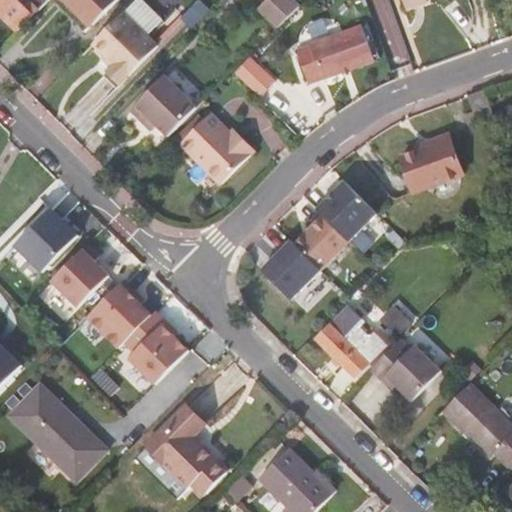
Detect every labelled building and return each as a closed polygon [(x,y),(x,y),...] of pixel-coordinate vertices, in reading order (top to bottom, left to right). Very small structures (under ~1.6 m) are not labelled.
[(0,0),(27,28),(55,0),(0,0)] [(122,0),(82,0),(102,20),(122,0)] [(272,0),(292,20),(311,0),(272,0)] [(135,7),(103,39),(124,59),(117,66),(130,79),(169,40),(135,7)] [(390,50),(377,16),(311,40),(323,75),(390,50)] [(259,54),(245,68),(264,85),(276,71),(259,54)] [(505,93),(500,76),(483,82),(488,99),(496,95),(505,93)] [(180,131),(201,109),(171,77),(143,106),(154,116),(159,111),(180,131)] [(494,112),(502,109),(496,95),(488,99),(484,100),(485,106),(491,104),(494,112)] [(231,178),(265,143),(250,128),(247,132),(220,107),(190,138),(231,178)] [(442,134),(415,143),(427,180),(476,162),(462,120),(440,127),(442,134)] [(331,197),(337,202),(364,228),(392,200),(359,168),(331,197)] [(337,202),(309,231),(335,257),(364,228),(337,202)] [(27,239),(55,266),(91,230),(63,203),(27,239)] [(306,286),(335,257),(309,231),(303,225),(291,238),(293,240),(277,257),(306,286)] [(65,275),(91,301),(122,270),(106,255),(111,250),(100,239),(65,275)] [(98,309),(130,340),(136,335),(162,307),(142,287),(146,284),(134,273),(98,309)] [(424,316),(407,300),(395,312),(412,329),(424,316)] [(395,340),(372,317),(376,313),(363,301),(333,334),(368,367),(380,355),(395,340)] [(163,306),(162,307),(136,335),(146,345),(141,351),(167,377),(200,343),(163,306)] [(401,347),(386,362),(396,373),(399,368),(409,379),(449,417),(461,405),(480,385),(430,338),(427,341),(417,331),(401,347)] [(0,393),(33,360),(4,332),(1,335),(0,333),(0,393)] [(395,340),(380,355),(386,362),(401,347),(395,340)] [(490,375),(503,362),(489,349),(475,362),(490,375)] [(399,368),(396,373),(404,383),(409,379),(399,368)] [(88,475),(119,443),(51,377),(20,410),(88,475)] [(511,402),(487,378),(480,385),(461,405),(508,451),(511,447),(511,402)] [(211,419),(194,402),(155,441),(195,481),(201,475),(213,487),(238,462),(202,427),(211,419)] [(317,511),(343,485),(322,464),(297,440),(269,470),(312,511),(317,511)] [(326,460),(322,464),(343,485),(347,481),(326,460)]
